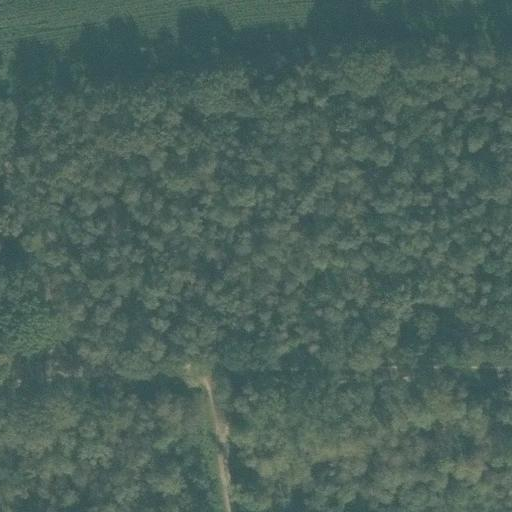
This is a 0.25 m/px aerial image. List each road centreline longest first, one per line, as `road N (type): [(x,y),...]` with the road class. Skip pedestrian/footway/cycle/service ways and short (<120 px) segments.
road 1 (track): [(511,365),(213,370)]
road 2 (track): [(58,372),(0,149)]
road 3 (track): [(0,385),(58,372),(213,370)]
road 4 (track): [(213,370),(230,511)]
